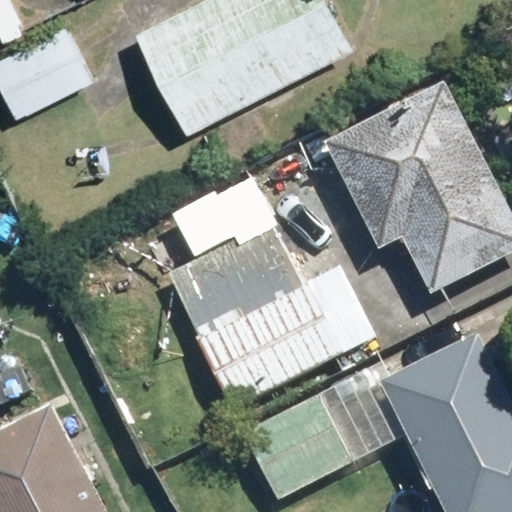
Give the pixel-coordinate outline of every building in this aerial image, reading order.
[(353,51),(326,0),(205,0),(125,40),(175,140),(353,51)] [(68,32),(1,65),(29,123),(97,89),(68,32)] [(403,244),(433,303),(511,262),(511,226),(478,162),(442,92),(325,152),(379,256),(403,244)] [(301,288),(192,344),(230,416),(339,359),(301,288)] [(511,511),(511,414),(479,347),(380,396),(436,511),(511,511)] [(253,440),(275,490),(339,463),(318,412),(253,440)] [(0,511),(98,511),(74,464),(48,414),(0,439),(0,511)]
